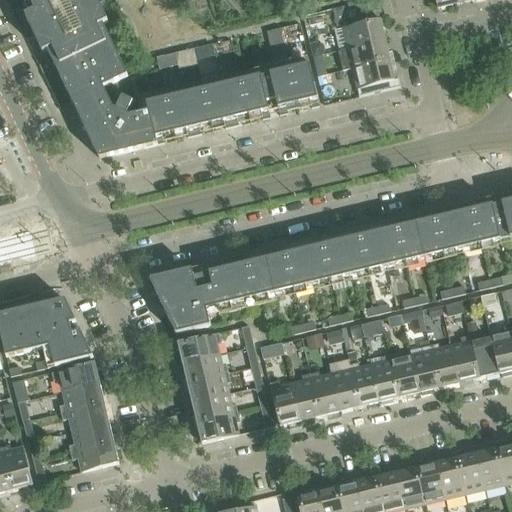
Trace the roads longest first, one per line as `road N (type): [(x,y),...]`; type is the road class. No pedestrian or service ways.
road 1 (residential): [(430,111),(59,200)]
road 2 (residential): [(91,264),(447,182)]
road 3 (residential): [(169,492),(511,407)]
road 4 (residential): [(169,492),(135,366),(91,264)]
road 5 (residential): [(430,111),(418,38),(511,16)]
road 6 (tertiary): [(59,200),(0,77)]
